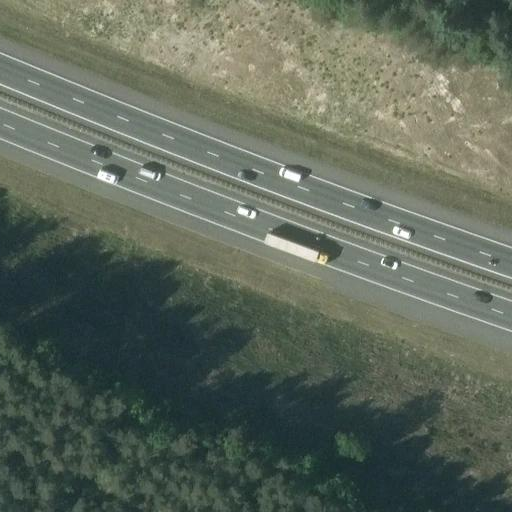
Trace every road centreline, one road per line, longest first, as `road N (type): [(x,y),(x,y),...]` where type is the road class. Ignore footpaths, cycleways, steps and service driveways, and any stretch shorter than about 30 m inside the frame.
road 1 (motorway): [(511,260),(107,114),(0,67)]
road 2 (motorway): [(0,128),(511,321)]
